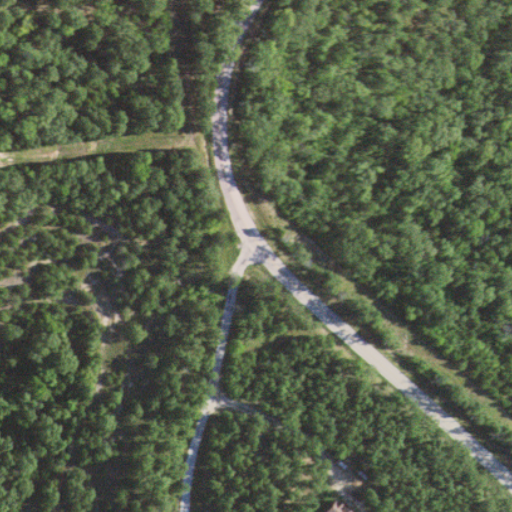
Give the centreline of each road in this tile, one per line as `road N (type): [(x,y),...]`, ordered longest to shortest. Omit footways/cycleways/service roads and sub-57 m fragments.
road 1 (secondary): [(511,480),(271,260),(232,205),(216,94),(253,0)]
road 2 (residential): [(249,233),(187,511)]
